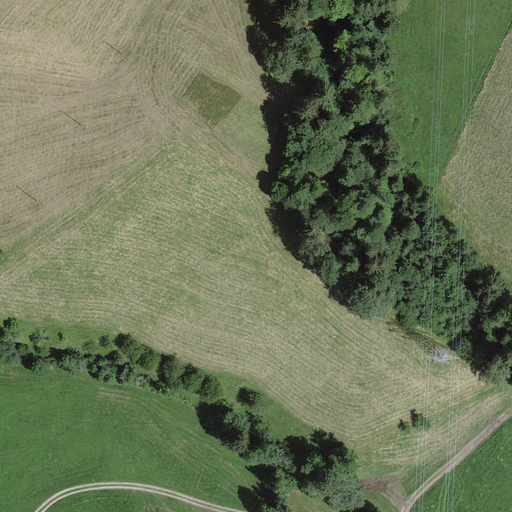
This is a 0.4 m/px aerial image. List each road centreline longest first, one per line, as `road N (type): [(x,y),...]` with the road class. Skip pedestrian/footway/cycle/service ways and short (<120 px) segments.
road 1 (track): [(230,511),(130,485),(78,489),(38,511)]
road 2 (track): [(511,412),(406,511)]
